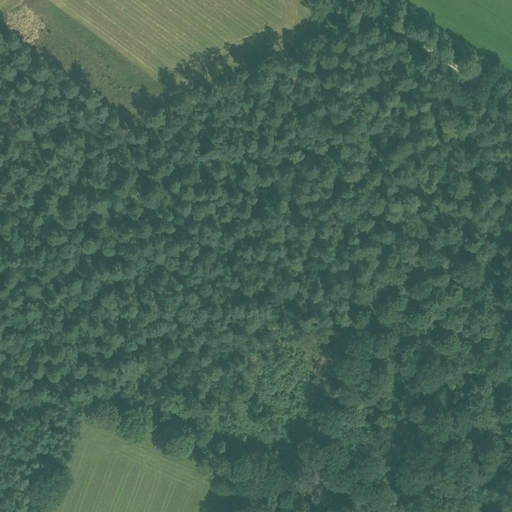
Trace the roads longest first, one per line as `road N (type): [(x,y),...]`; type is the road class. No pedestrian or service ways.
road 1 (track): [(0,410),(69,366),(189,323),(511,248)]
road 2 (track): [(511,101),(363,0)]
